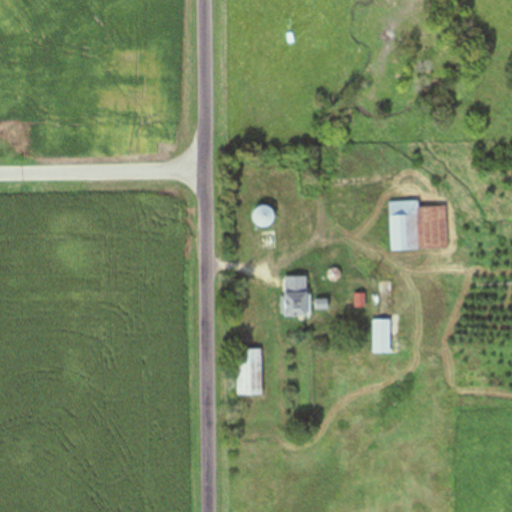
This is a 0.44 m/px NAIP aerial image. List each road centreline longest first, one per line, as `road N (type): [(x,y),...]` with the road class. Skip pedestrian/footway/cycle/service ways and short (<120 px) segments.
road 1 (residential): [(206,511),(200,0)]
road 2 (residential): [(202,170),(0,175)]
